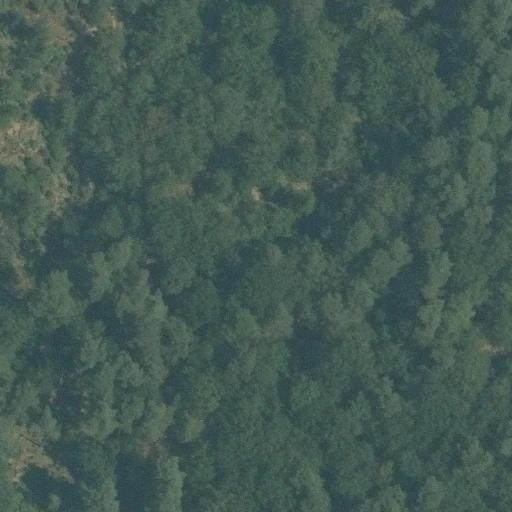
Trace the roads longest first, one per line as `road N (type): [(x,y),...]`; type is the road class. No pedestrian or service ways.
road 1 (track): [(126,0),(170,365),(174,511)]
road 2 (track): [(511,347),(164,312)]
